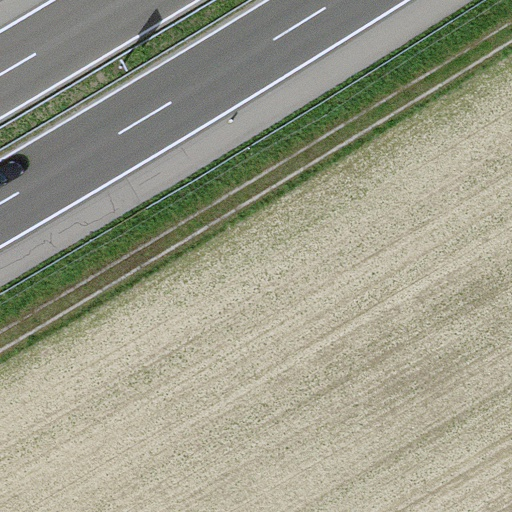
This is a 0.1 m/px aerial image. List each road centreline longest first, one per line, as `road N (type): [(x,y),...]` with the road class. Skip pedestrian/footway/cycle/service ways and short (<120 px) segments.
road 1 (track): [(0,344),(511,31)]
road 2 (motorway): [(0,203),(337,0)]
road 3 (motorway): [(124,0),(0,74)]
